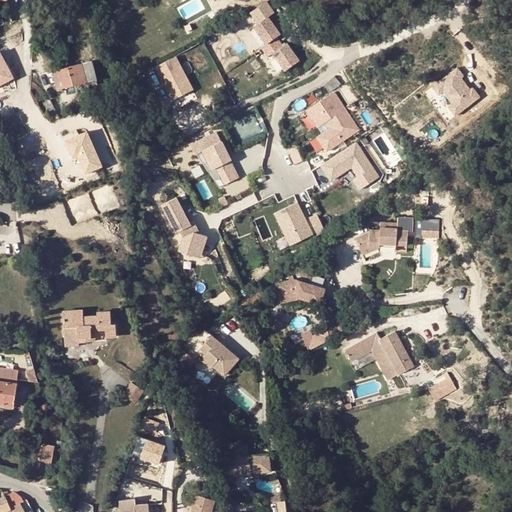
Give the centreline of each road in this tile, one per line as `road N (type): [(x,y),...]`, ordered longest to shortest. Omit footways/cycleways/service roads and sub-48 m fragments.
road 1 (unknown): [(290,511),(267,369),(234,326)]
road 2 (unknown): [(289,93),(289,155),(276,176),(222,201),(211,231)]
